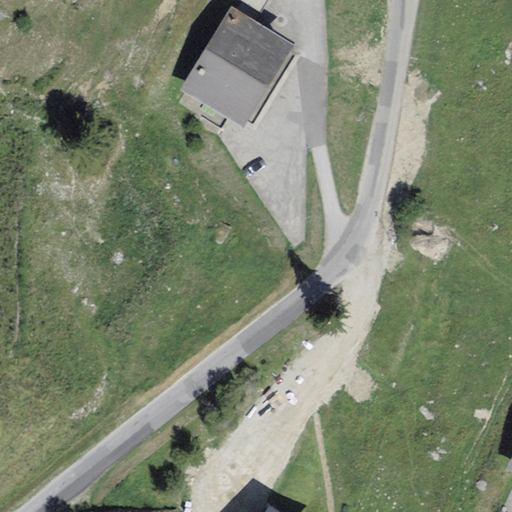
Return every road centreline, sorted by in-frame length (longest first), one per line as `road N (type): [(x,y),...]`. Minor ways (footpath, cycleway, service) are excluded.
road 1 (unclassified): [(408,0),(374,190),(341,268),(43,511)]
road 2 (unknown): [(341,268),(350,285),(344,327),(232,456),(199,511)]
